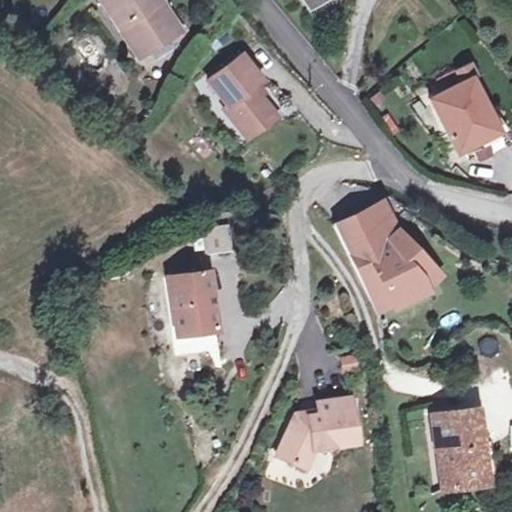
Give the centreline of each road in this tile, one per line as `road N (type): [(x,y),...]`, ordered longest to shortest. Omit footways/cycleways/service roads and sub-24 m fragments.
road 1 (track): [(507,423),(494,404),(389,372),(353,292),(299,222)]
road 2 (unclassified): [(397,171),(332,172),(306,190),(296,320)]
road 3 (residential): [(258,0),(397,171)]
road 4 (track): [(296,320),(253,426),(202,511)]
road 5 (track): [(101,511),(75,403),(47,380),(0,362)]
road 6 (residential): [(397,171),(511,214)]
